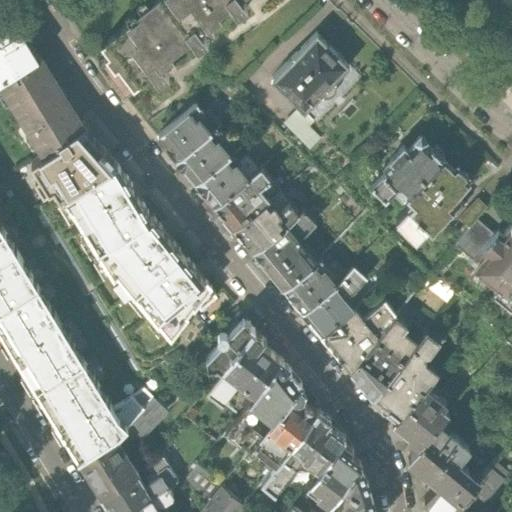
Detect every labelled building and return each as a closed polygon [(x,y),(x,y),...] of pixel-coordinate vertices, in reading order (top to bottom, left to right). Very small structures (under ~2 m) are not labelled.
[(140,8),(170,46),(189,32),(197,41),(207,33),(199,24),(203,21),(220,9),(218,5),(213,0),(142,0),(137,4),(140,8)] [(0,75),(37,54),(10,6),(0,9),(0,75)] [(173,50),(170,46),(140,8),(100,38),(109,49),(98,57),(123,89),(150,69),(157,77),(168,68),(161,59),(164,57),(173,50)] [(314,21),(268,67),(301,100),(317,84),(322,86),(325,86),(329,85),(332,83),(334,79),(334,74),(332,70),(347,55),(314,21)] [(37,54),(0,75),(0,77),(44,150),(61,139),(59,136),(77,125),(83,122),(39,52),(37,54)] [(171,150),(205,125),(210,122),(196,105),(192,109),(186,101),(153,127),(171,150)] [(296,127),(309,140),(320,128),(307,116),(296,127)] [(401,131),(378,155),(383,159),(368,175),(383,190),(392,181),(400,189),(404,185),(442,146),(424,129),(426,127),(418,119),(410,128),(413,130),(407,137),(401,131)] [(102,142),(83,122),(77,125),(59,136),(61,139),(44,150),(39,153),(31,158),(39,172),(34,175),(43,189),(48,186),(55,196),(68,189),(117,158),(102,142)] [(189,172),(222,147),(227,143),(215,128),(211,132),(205,125),(171,150),(189,172)] [(210,198),(256,161),(245,146),(235,154),(233,151),(229,154),(222,147),(189,172),(210,198)] [(442,146),(404,185),(410,191),(392,209),(415,231),(426,220),(429,222),(451,200),(446,196),(455,187),(469,171),(466,168),(468,165),(455,152),(452,156),(442,146)] [(55,196),(35,208),(69,261),(147,211),(117,158),(68,189),(55,196)] [(230,222),(278,182),(259,159),(256,161),(210,198),(230,222)] [(296,205),(278,182),(230,222),(249,246),(296,205)] [(446,196),(451,200),(455,205),(464,196),(455,187),(446,196)] [(280,282),(311,256),(294,235),(315,215),(301,201),(296,205),(249,246),(280,282)] [(478,239),(492,223),(475,208),(453,233),(470,248),(478,239)] [(472,257),(496,278),(511,259),(511,208),(509,213),(509,217),(502,226),(495,219),(492,223),(478,239),(483,243),(472,257)] [(147,211),(69,261),(102,312),(179,249),(147,211)] [(0,228),(0,303),(33,284),(0,228)] [(179,249),(102,312),(138,371),(177,349),(168,333),(195,298),(197,302),(213,289),(179,249)] [(298,305),(333,277),(321,262),(318,264),(311,256),(280,282),(298,305)] [(352,258),(333,277),(346,292),(366,271),(352,258)] [(511,259),(496,278),(494,281),(511,295),(511,259)] [(298,305),(318,329),(352,300),(346,292),(333,277),(298,305)] [(33,284),(0,303),(0,338),(31,389),(79,359),(33,284)] [(384,294),(362,311),(377,329),(392,310),(395,307),(384,294)] [(347,366),(377,329),(362,311),(352,300),(318,329),(347,366)] [(371,393),(416,335),(402,325),(406,320),(392,310),(377,329),(347,366),(371,393)] [(217,365),(251,324),(247,320),(247,313),(239,313),(224,328),(223,326),(221,325),(218,325),(216,325),(214,327),(212,329),(212,331),(212,334),(214,336),(216,337),(202,351),(203,362),(212,361),(217,365)] [(202,383),(236,408),(278,354),(264,343),(265,341),(265,338),(265,336),(264,334),(251,324),(217,365),(202,383)] [(393,417),(424,380),(436,365),(423,355),(440,335),(425,324),(416,335),(371,393),(384,403),(379,406),(380,410),(384,410),(393,417)] [(249,442),(297,382),(278,354),(236,408),(221,425),(247,445),(249,442)] [(79,359),(31,389),(72,455),(113,430),(122,421),(111,413),(79,359)] [(415,445),(438,418),(447,408),(442,404),(447,399),(424,380),(393,417),(391,420),(406,433),(404,436),(415,445)] [(297,382),(249,442),(271,459),(311,407),(299,397),(301,395),(302,393),(303,390),(302,388),(301,386),(300,385),(297,382)] [(113,430),(121,444),(141,431),(142,433),(167,408),(151,392),(122,421),(113,430)] [(311,407),(271,459),(257,478),(272,490),(294,464),(309,463),(315,468),(336,441),(342,432),(327,420),(330,417),(314,405),(311,407)] [(420,499),(435,511),(449,511),(457,503),(480,477),(458,459),(470,446),(438,418),(415,445),(405,457),(434,482),(420,499)] [(121,444),(113,430),(72,455),(95,492),(132,469),(135,468),(121,444)] [(325,501),(337,485),(358,458),(336,441),(315,468),(303,484),(325,501)] [(321,511),(317,508),(313,511),(372,511),(371,503),(368,492),(366,479),(362,470),(358,458),(337,485),(344,490),(328,511),(321,511)] [(498,461),(493,467),(504,476),(509,471),(498,461)] [(165,483),(168,488),(177,477),(168,462),(146,476),(148,481),(142,484),(148,493),(165,483)] [(185,476),(204,500),(219,481),(197,462),(185,476)] [(466,511),(471,511),(476,507),(504,476),(493,467),(491,465),(480,477),(457,503),(466,511)] [(142,484),(132,469),(95,492),(106,511),(117,511),(148,493),(142,484)] [(235,511),(244,502),(219,481),(204,500),(194,511),(235,511)] [(165,483),(148,493),(154,504),(169,497),(170,491),(168,488),(165,483)] [(154,504),(148,493),(117,511),(165,511),(161,505),(157,507),(154,504)] [(301,511),(290,502),(281,511),(301,511)] [(480,511),(476,507),(471,511),(466,511),(457,503),(449,511),(480,511)]
